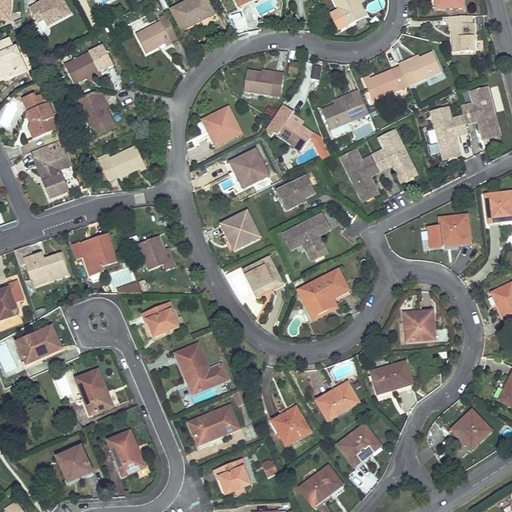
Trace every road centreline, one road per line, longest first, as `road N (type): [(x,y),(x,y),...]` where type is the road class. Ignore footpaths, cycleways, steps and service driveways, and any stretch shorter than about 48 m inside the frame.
road 1 (residential): [(391,265),(362,329),(315,349),(284,345),(259,335),(216,286),(176,187)]
road 2 (residential): [(176,187),(178,138),(201,79),(245,46),(291,41),(340,53),(372,46),(393,23),(397,0)]
road 3 (residential): [(406,462),(422,413),(457,382),(472,345),(457,289),(420,267),(391,265)]
road 4 (residential): [(142,511),(168,495),(176,468),(125,340)]
road 5 (residential): [(511,163),(371,230),(391,265)]
road 6 (residential): [(176,187),(30,230)]
road 7 (residential): [(125,340),(102,305),(84,311),(84,332),(121,339)]
